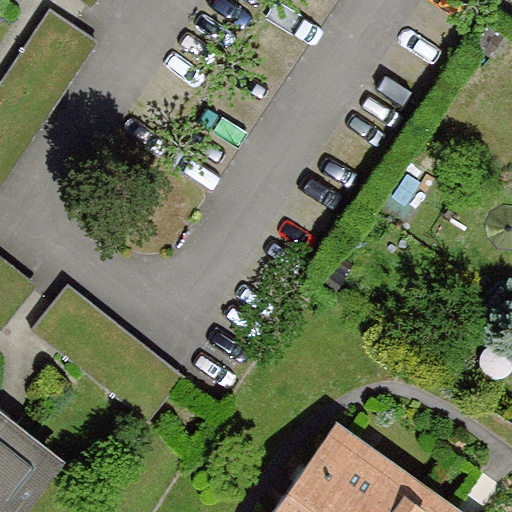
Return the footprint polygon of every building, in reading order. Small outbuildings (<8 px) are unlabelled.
[(51,9),(0,85),(0,183),(98,39),(51,9)] [(38,288),(0,258),(0,327),(4,331),(38,288)] [(184,380),(66,287),(33,330),(150,422),(184,380)] [(0,511),(26,511),(59,469),(0,423),(0,511)] [(445,511),(347,442),(295,511),(445,511)]
